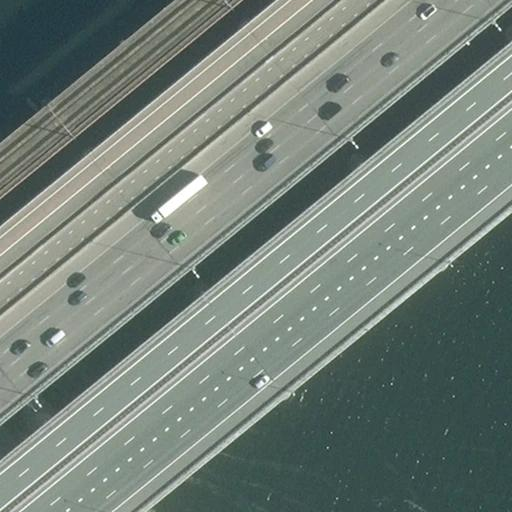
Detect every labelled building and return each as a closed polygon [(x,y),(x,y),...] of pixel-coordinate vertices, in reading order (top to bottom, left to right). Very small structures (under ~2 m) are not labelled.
[(233,2),(231,0),(209,0),(219,13),(233,2)] [(471,0),(488,20),(503,8),(495,0),(471,0)] [(232,28),(331,148),(345,137),(246,18),(232,28)] [(76,130),(48,97),(35,107),(62,141),(76,130)] [(76,157),(174,277),(188,266),(89,146),(76,157)]
